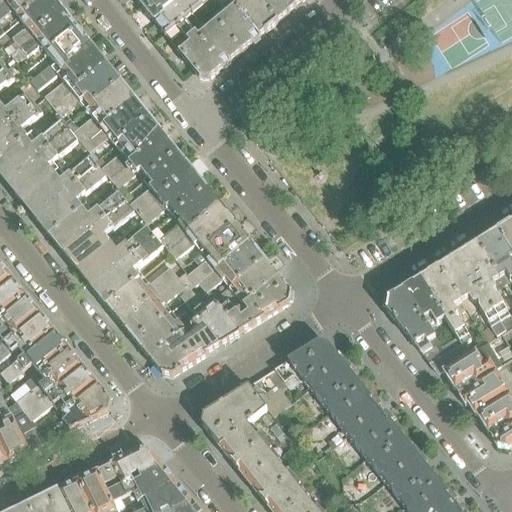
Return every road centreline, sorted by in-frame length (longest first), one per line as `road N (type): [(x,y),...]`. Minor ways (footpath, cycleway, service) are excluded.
road 1 (residential): [(0,220),(163,421)]
road 2 (residential): [(484,493),(341,304)]
road 3 (residential): [(194,125),(341,304)]
road 4 (residential): [(163,421),(341,304)]
road 5 (residential): [(341,304),(511,195)]
road 6 (residential): [(194,125),(345,0)]
road 7 (residential): [(0,499),(163,421)]
road 8 (residential): [(194,125),(94,0)]
